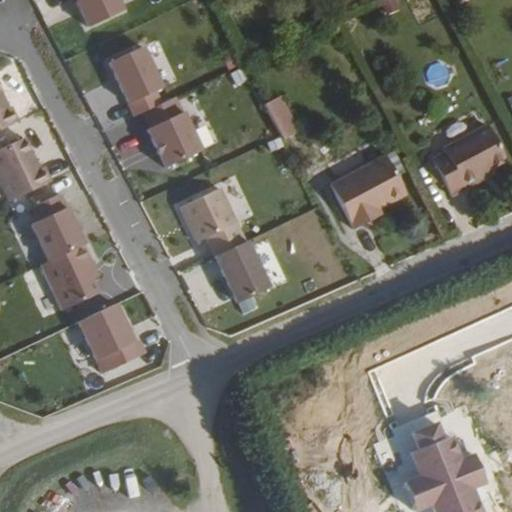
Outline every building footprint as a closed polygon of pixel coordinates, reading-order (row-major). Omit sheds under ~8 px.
[(118,13),(111,0),(65,0),(68,6),(72,4),(83,29),(118,13)] [(388,0),(384,0),(380,2),(385,13),(393,10),(388,0)] [(157,90),(138,50),(104,65),(123,106),(157,90)] [(0,129),(21,120),(14,105),(12,107),(0,81),(0,129)] [(200,151),(174,98),(137,115),(145,131),(142,132),(160,170),(200,151)] [(281,98),(265,106),(284,142),(300,133),(281,98)] [(447,156),(434,163),(443,180),(453,198),(467,190),(465,186),(492,171),(508,163),(489,127),(445,151),(447,156)] [(0,149),(0,173),(13,200),(54,180),(47,166),(42,168),(27,137),(0,149)] [(407,195),(386,157),(331,187),(355,230),(383,215),(380,210),(407,195)] [(443,180),(434,163),(430,166),(439,183),(443,180)] [(495,175),(492,171),(465,186),(467,190),(495,175)] [(238,224),(221,189),(182,207),(198,242),(238,224)] [(30,226),(47,263),(82,246),(58,196),(31,209),(38,222),(30,226)] [(269,289),(247,242),(215,257),(237,304),(269,289)] [(60,312),(96,295),(90,280),(97,277),(82,246),(47,263),(39,267),(60,312)] [(137,341),(119,303),(81,321),(105,373),(148,353),(141,339),(137,341)] [(81,345),(88,343),(80,323),(62,331),(81,378),(93,373),(81,345)] [(450,443),(444,426),(419,436),(425,450),(416,454),(427,480),(410,487),(420,511),(428,511),(434,510),(434,511),(488,511),(458,439),(450,443)]
